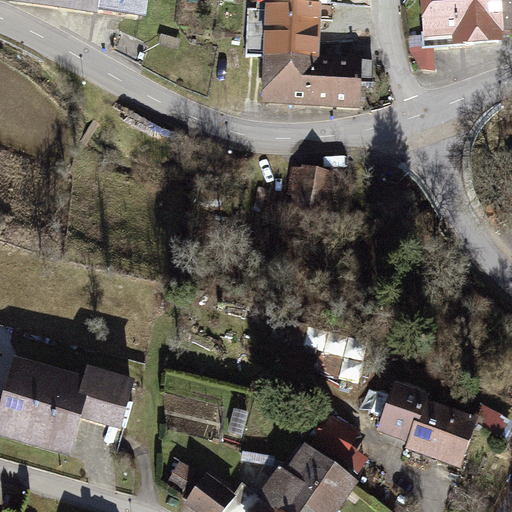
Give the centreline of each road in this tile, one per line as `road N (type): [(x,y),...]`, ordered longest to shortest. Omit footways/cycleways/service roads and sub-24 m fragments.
road 1 (tertiary): [(0,17),(196,117),(258,136),(322,135),(418,118)]
road 2 (tertiary): [(418,118),(454,209),(511,277)]
road 3 (residential): [(138,511),(0,471)]
road 4 (residential): [(392,0),(388,27),(418,118)]
